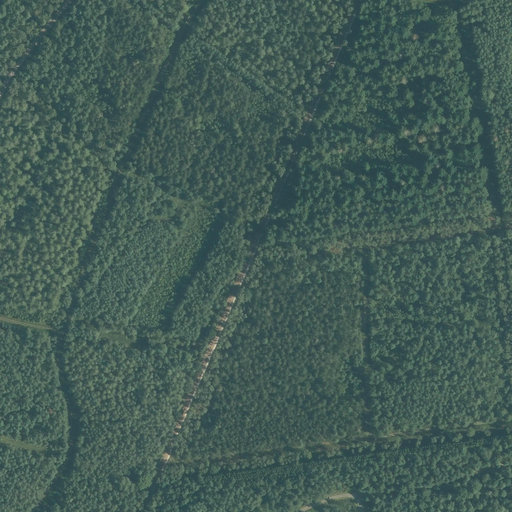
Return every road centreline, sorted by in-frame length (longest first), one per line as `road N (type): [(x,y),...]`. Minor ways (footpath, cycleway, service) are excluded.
road 1 (track): [(140,511),(358,0)]
road 2 (track): [(164,457),(186,461),(511,418)]
road 3 (unclassified): [(511,210),(254,243)]
road 4 (track): [(363,230),(366,438)]
